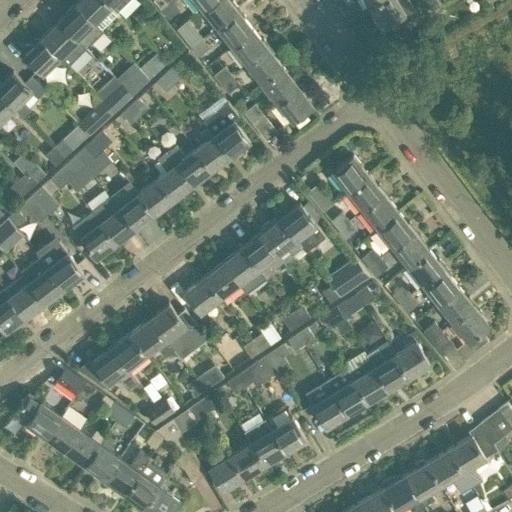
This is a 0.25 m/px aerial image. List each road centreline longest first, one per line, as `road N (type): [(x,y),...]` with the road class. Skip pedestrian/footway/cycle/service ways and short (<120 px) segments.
road 1 (residential): [(373,93),(0,380)]
road 2 (residential): [(260,511),(511,352)]
road 3 (residential): [(511,276),(373,93)]
